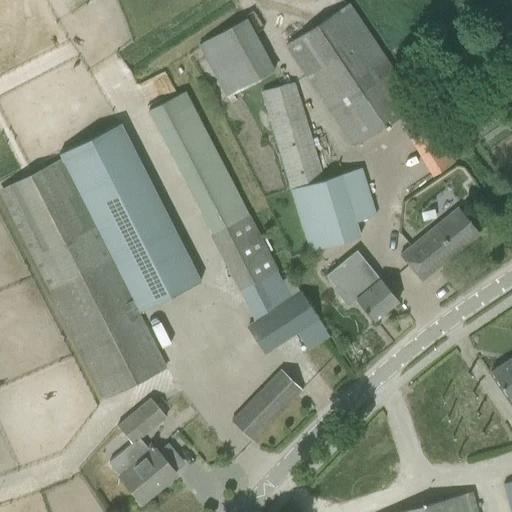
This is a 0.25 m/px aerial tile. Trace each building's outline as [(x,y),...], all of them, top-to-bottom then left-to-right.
[(284,46),(286,49),(352,147),(415,106),(347,5),(284,46)] [(423,75),(442,101),(511,51),(511,17),(510,14),(423,75)] [(197,45),(220,87),(225,97),(272,71),(244,20),(197,45)] [(375,216),(369,197),(360,168),(322,180),(292,83),(260,93),(303,233),(309,252),(359,237),(354,222),(375,216)] [(211,235),(239,289),(275,270),(183,93),(148,111),(211,235)] [(0,192),(31,257),(104,398),(164,367),(137,313),(200,282),(119,123),(58,154),(62,161),(0,192)] [(406,141),(430,177),(453,161),(429,127),(406,141)] [(399,255),(421,281),(478,234),(457,208),(399,255)] [(349,293),(372,322),(397,301),(362,258),(354,264),(348,256),(324,275),(343,298),(349,293)] [(299,291),(246,325),(265,353),(296,332),(307,350),(329,337),(299,291)] [(511,357),(490,372),(511,405),(511,357)] [(230,422),(251,442),(301,390),(280,370),(230,422)] [(136,409),(116,426),(130,443),(132,444),(138,439),(152,428),(165,417),(149,399),(136,409)] [(130,443),(106,462),(119,478),(127,487),(140,503),(175,474),(162,458),(151,445),(146,449),(138,439),(132,444),(130,443)] [(511,511),(511,481),(503,484),(510,511),(511,511)] [(400,511),(475,511),(470,493),(400,511)]
